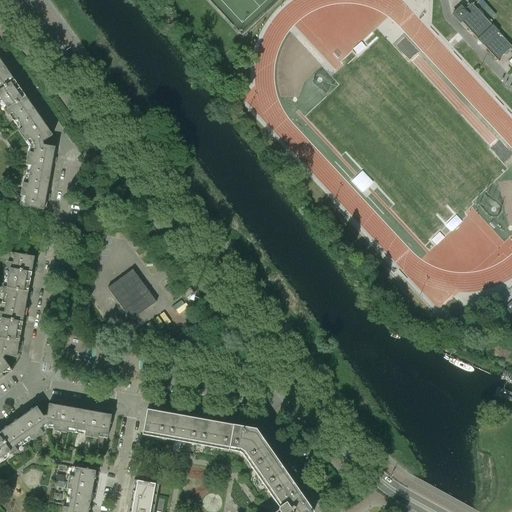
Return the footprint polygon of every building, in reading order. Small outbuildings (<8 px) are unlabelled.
[(471,3),(464,10),(463,10),(462,10),(461,10),(460,10),(459,10),(455,15),(477,39),(483,46),(483,45),(497,60),(511,47),(498,32),(498,31),(492,25),(471,3)] [(17,79),(16,78),(13,73),(10,75),(5,68),(0,70),(0,101),(20,88),(14,81),(17,79)] [(20,88),(0,101),(0,105),(8,116),(12,113),(17,120),(18,121),(34,109),(29,102),(32,99),(28,94),(25,96),(20,88)] [(34,109),(18,121),(17,120),(14,122),(20,130),(18,131),(26,142),(30,139),(34,145),(43,144),(43,142),(52,135),(47,127),(49,125),(46,120),(43,122),(34,109)] [(55,164),(56,158),(53,157),(55,147),(43,145),(43,144),(34,145),(33,153),(28,152),(25,165),(27,166),(26,175),(29,176),(29,175),(49,179),(52,164),(55,164)] [(29,175),(29,176),(28,184),(22,183),(20,196),(25,197),(24,206),(33,208),(35,210),(36,209),(43,210),(45,200),(49,201),(50,194),(46,194),(49,179),(29,175)] [(24,255),(14,253),(12,263),(7,262),(4,278),(30,282),(31,273),(35,274),(36,267),(32,267),(34,257),(27,256),(26,254),(24,255)] [(148,291),(133,270),(108,288),(123,310),(122,310),(123,311),(124,310),(131,321),(156,302),(149,292),(150,292),(149,291),(148,291)] [(30,282),(4,278),(1,294),(7,295),(5,304),(25,307),(27,298),(30,299),(31,292),(28,291),(30,282)] [(185,297),(193,292),(189,287),(181,293),(185,297)] [(0,311),(0,327),(21,332),(22,323),(26,323),(27,317),(23,316),(25,307),(5,304),(4,312),(0,311)] [(486,316),(493,324),(501,316),(494,308),(486,316)] [(21,332),(0,327),(0,354),(4,357),(5,355),(16,357),(18,348),(21,348),(23,342),(19,341),(21,332)] [(9,368),(3,358),(4,357),(0,354),(0,378),(3,376),(1,373),(2,373),(4,373),(6,372),(6,370),(9,368)] [(75,433),(80,409),(65,407),(65,403),(59,402),(58,405),(48,404),(46,415),(45,416),(47,424),(54,425),(53,431),(66,433),(67,431),(75,433)] [(40,429),(47,424),(45,416),(43,416),(36,406),(33,409),(31,409),(30,410),(29,411),(28,412),(26,409),(21,413),(23,416),(17,420),(15,420),(14,421),(13,422),(10,425),(24,444),(31,439),(32,440),(43,433),(40,429)] [(111,424),(110,422),(111,415),(101,413),(102,410),(95,409),(95,412),(80,409),(75,433),(76,433),(77,430),(85,431),(84,436),(97,439),(98,433),(107,435),(109,425),(111,424)] [(309,511),(312,511),(262,439),(259,441),(254,433),(252,432),(243,431),(243,427),(158,412),(157,415),(146,413),(142,435),(239,452),(241,454),(278,507),(278,510),(275,511),(309,511)] [(14,446),(21,442),(23,444),(24,444),(10,425),(7,427),(6,426),(4,428),(4,429),(3,430),(1,427),(0,427),(0,454),(4,460),(17,451),(14,446)] [(96,488),(97,481),(94,481),(94,479),(95,478),(95,476),(94,475),(95,471),(72,467),(68,467),(66,476),(68,476),(66,489),(71,490),(70,498),(66,497),(66,498),(90,502),(90,499),(92,498),(92,496),(91,494),(92,487),(96,488)] [(134,511),(153,511),(156,495),(158,484),(134,480),(132,491),(135,492),(133,501),(130,500),(128,511),(134,511)] [(87,511),(88,510),(90,509),(90,507),(89,506),(90,502),(66,498),(65,507),(63,506),(61,511),(87,511)]
